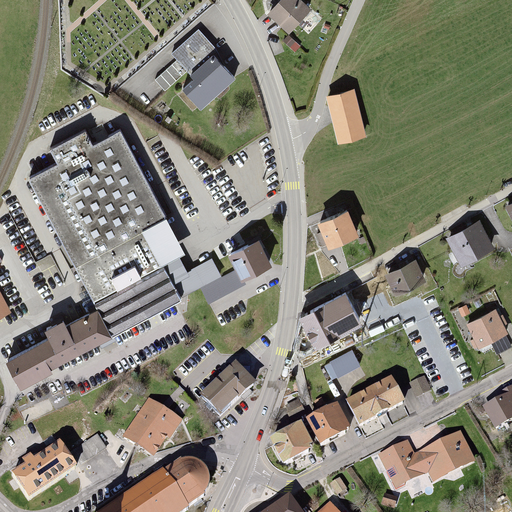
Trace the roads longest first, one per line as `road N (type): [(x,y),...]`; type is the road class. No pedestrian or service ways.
road 1 (unclassified): [(242,466),(298,483),(511,374)]
road 2 (residential): [(291,309),(511,190)]
road 3 (residential): [(242,466),(180,451),(58,511)]
road 4 (secondary): [(291,309),(295,244),(285,140)]
road 5 (secondary): [(242,466),(267,409),(291,309)]
road 6 (residential): [(359,0),(313,121),(285,140)]
road 7 (secondary): [(285,140),(233,0)]
